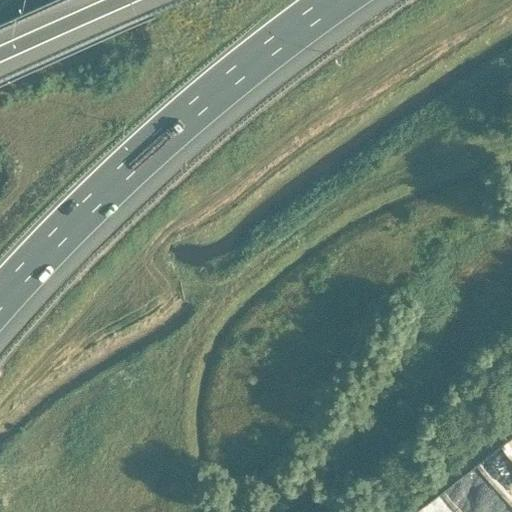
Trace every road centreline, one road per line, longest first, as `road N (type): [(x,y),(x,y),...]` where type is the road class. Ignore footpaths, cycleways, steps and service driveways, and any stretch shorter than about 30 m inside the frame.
road 1 (track): [(511,9),(242,174),(0,407)]
road 2 (motorway): [(0,298),(145,145),(333,0)]
road 3 (motorway): [(0,51),(117,0)]
